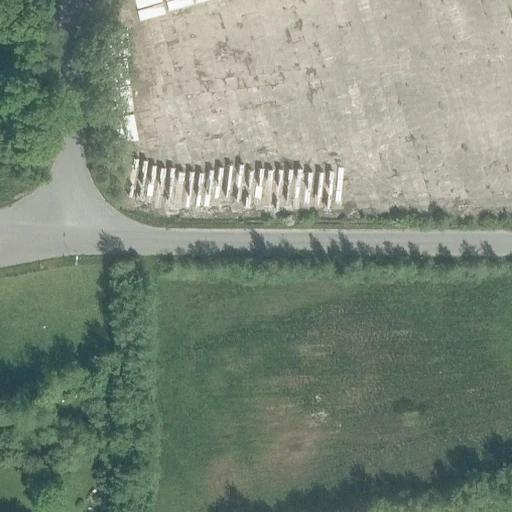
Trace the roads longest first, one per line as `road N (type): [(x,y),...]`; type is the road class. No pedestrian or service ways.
road 1 (unclassified): [(62,242),(511,244)]
road 2 (unclassified): [(62,242),(61,0)]
